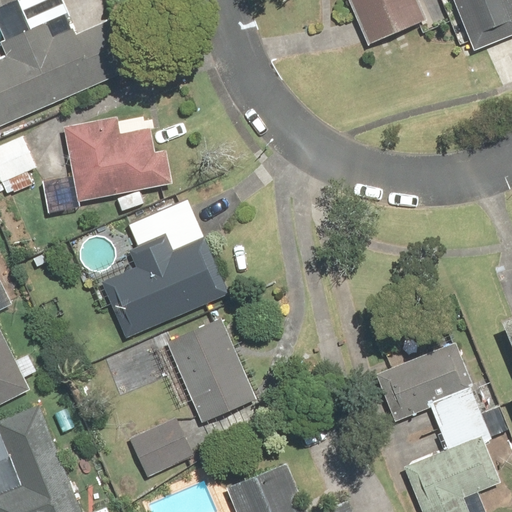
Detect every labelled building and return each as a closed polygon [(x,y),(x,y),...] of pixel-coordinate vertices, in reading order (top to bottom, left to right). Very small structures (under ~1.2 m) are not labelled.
[(429,20),(420,0),(358,0),(374,41),(429,20)] [(511,0),(459,0),(479,48),(511,34),(511,0)] [(0,62),(0,118),(3,125),(138,66),(118,19),(81,35),(78,27),(58,36),(53,25),(5,45),(10,58),(0,62)] [(83,197),(176,182),(169,140),(155,143),(152,128),(120,134),(117,116),(69,124),(77,175),(47,180),(52,211),(84,206),(83,197)] [(28,133),(0,143),(0,165),(10,193),(36,183),(31,169),(40,165),(28,133)] [(130,339),(234,293),(191,196),(133,222),(145,250),(136,254),(141,265),(105,281),(130,339)] [(0,404),(34,388),(30,379),(43,373),(33,353),(20,359),(0,317),(0,311),(19,302),(0,262),(0,404)] [(204,423),(263,398),(230,320),(160,350),(183,405),(195,400),(204,423)] [(407,412),(436,401),(454,449),(408,466),(425,511),(488,511),(479,485),(507,475),(458,342),(390,367),(407,412)] [(101,511),(99,511),(86,511),(43,404),(0,420),(0,511),(101,511)] [(148,480),(200,457),(184,420),(131,443),(148,480)] [(354,511),(352,507),(339,511),(311,511),(293,466),(231,491),(239,511),(354,511)]
